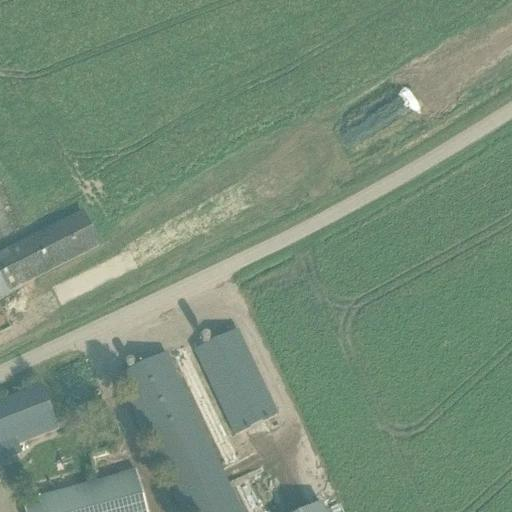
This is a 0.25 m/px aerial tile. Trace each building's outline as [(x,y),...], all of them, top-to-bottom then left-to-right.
[(0,297),(98,248),(89,230),(79,211),(0,251),(0,297)] [(275,416),(235,333),(194,353),(233,436),(275,416)] [(237,460),(184,348),(171,355),(224,466),(237,460)] [(180,511),(238,511),(164,356),(117,378),(180,511)] [(0,403),(0,463),(19,456),(16,447),(56,431),(40,388),(0,403)] [(144,511),(134,472),(20,502),(23,511),(144,511)] [(261,511),(248,483),(235,490),(246,511),(261,511)]
